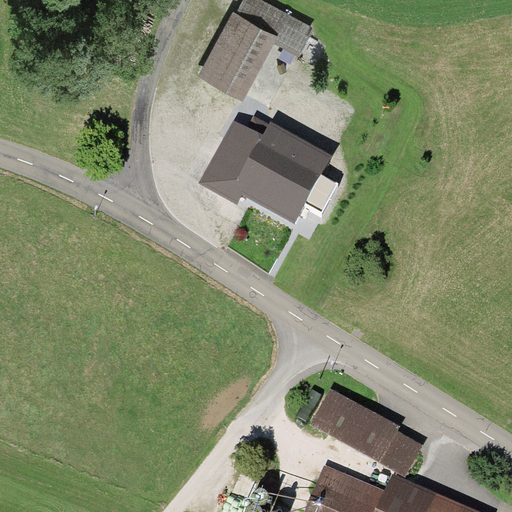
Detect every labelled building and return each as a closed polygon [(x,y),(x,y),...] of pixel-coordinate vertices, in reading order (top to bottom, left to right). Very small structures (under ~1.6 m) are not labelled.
[(267,0),(241,0),(237,9),(277,30),(273,39),(299,52),(313,24),(267,0)] [(233,7),(200,72),(243,94),(273,39),(277,30),(237,9),(233,7)] [(235,122),(199,186),(238,207),(242,198),(294,226),(306,206),(322,175),(332,159),(271,124),(263,138),(235,122)] [(322,175),(306,206),(322,215),(339,184),(322,175)] [(331,389),(310,428),(405,478),(424,442),(401,430),(402,427),(331,389)] [(473,511),(390,476),(385,489),(324,463),(302,511),(473,511)]
